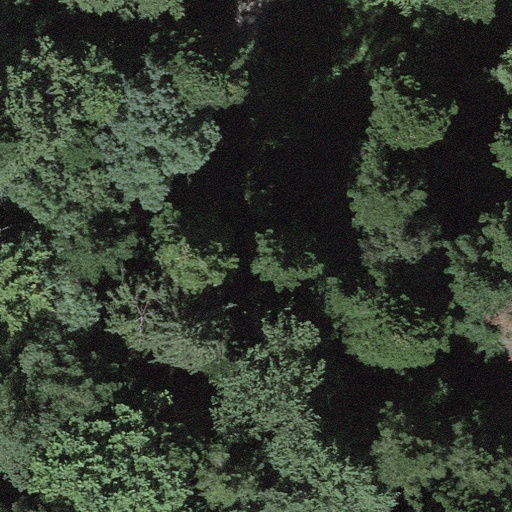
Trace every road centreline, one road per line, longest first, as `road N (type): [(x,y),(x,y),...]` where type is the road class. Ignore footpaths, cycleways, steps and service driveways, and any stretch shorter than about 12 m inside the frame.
road 1 (track): [(511,388),(416,353),(246,344),(157,330),(116,312),(62,241)]
road 2 (track): [(269,0),(178,154),(124,207),(35,254),(0,261)]
